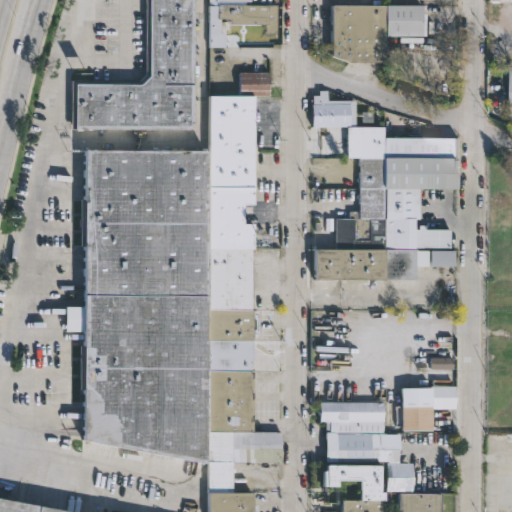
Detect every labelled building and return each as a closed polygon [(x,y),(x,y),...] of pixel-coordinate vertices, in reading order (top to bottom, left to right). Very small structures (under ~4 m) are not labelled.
[(184,128),(73,126),(73,82),(140,83),(145,73),(146,0),(192,0),(191,122),(189,125),(184,125),(184,128)] [(276,4),(276,33),(262,33),(262,24),(226,24),(226,19),(214,19),(214,4),(276,4)] [(329,56),(329,4),(420,4),(420,13),(425,13),(425,35),(384,35),(384,62),(345,62),(329,56)] [(250,95),(238,95),(238,71),(269,71),(268,95),(250,95)] [(313,126),(311,126),(311,104),(313,104),(312,90),(326,90),(327,100),(354,99),(355,125),(313,126)] [(205,511),(206,463),(208,152),(208,97),(253,97),(252,201),(242,201),(242,221),(252,221),(251,431),(278,431),(278,433),(278,461),(230,461),(230,491),(251,491),(250,511),(205,511)] [(274,117),(264,118),(265,127),(276,126),(274,117)] [(382,127),(382,137),(456,138),(455,190),(419,190),(418,219),(414,219),(414,228),(450,229),(450,251),(453,251),(452,267),(414,266),(414,281),(368,280),(368,284),(364,284),(364,280),(313,280),(313,249),(334,249),(334,232),(325,232),(325,218),(348,219),(348,211),(358,211),(358,158),(345,158),(345,127),(382,127)] [(84,439),(81,439),(82,390),(79,390),(79,345),(82,345),(82,331),(63,331),(64,306),(82,306),(83,245),(79,245),(79,199),(83,199),(83,151),(208,152),(206,463),(84,439)] [(511,232),(511,193),(488,193),(488,233),(511,232)] [(382,380),(382,390),(384,390),(382,421),(390,421),(390,430),(380,429),(380,432),(397,433),(396,461),(408,462),(409,491),(366,488),(366,477),(354,477),(354,479),(345,479),(345,491),(320,491),(320,476),(322,476),(322,421),(315,421),(316,401),(335,401),(335,390),(339,391),(339,380),(382,380)] [(399,387),(430,386),(431,429),(400,430),(399,387)] [(454,409),(433,409),(432,386),(454,386),(454,409)] [(437,511),(395,511),(395,492),(437,492),(437,511)] [(0,511),(0,496),(82,511),(0,511)] [(338,511),(338,498),(381,499),(381,511),(338,511)]
